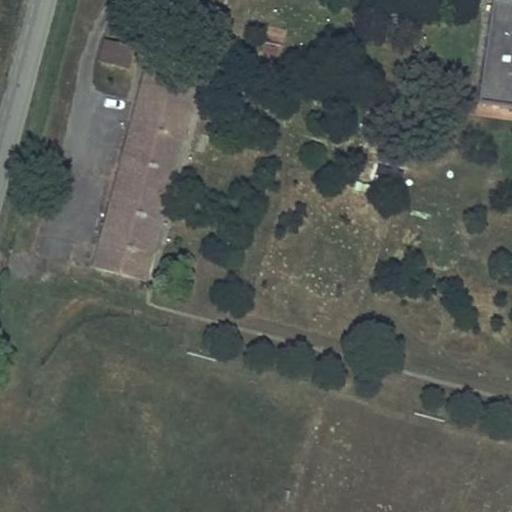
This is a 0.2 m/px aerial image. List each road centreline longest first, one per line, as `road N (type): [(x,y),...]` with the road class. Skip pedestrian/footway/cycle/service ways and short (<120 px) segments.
road 1 (unknown): [(112,0),(92,36),(57,244)]
road 2 (residential): [(46,0),(0,174)]
